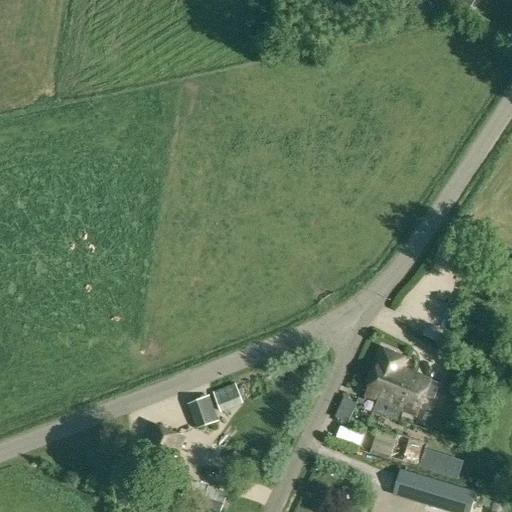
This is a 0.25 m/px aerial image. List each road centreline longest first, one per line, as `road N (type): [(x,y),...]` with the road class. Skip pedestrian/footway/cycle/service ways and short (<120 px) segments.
road 1 (unclassified): [(0,455),(366,310)]
road 2 (unclassified): [(366,310),(511,91)]
road 3 (unclassified): [(272,511),(366,310)]
